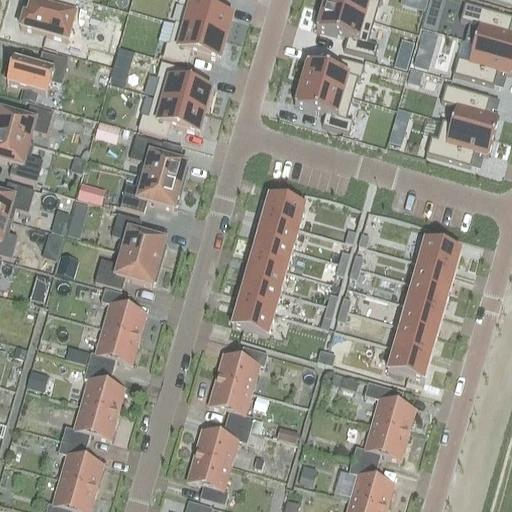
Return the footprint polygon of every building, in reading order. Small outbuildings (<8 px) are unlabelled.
[(24,18),(20,32),(67,45),(75,19),(71,18),(74,6),(54,0),(41,0),(39,9),(31,6),(27,19),(24,18)] [(175,27),(175,28),(225,42),(231,20),(202,12),(205,1),(203,0),(180,0),(178,7),(190,10),(184,29),(175,27)] [(325,0),(322,12),(373,27),(379,7),(381,7),(383,0),(325,0)] [(430,0),(428,11),(441,15),(445,0),(430,0)] [(511,0),(484,0),(511,8),(511,0)] [(511,20),(464,7),(459,24),(469,27),(464,44),(511,57),(511,36),(508,36),(511,22),(511,20)] [(317,15),(313,29),(317,30),(315,34),(346,43),(343,54),(370,62),(374,49),(368,47),(373,27),(322,12),(321,16),(317,15)] [(167,47),(163,60),(186,67),(189,56),(218,64),(225,42),(175,28),(169,48),(167,47)] [(457,61),(452,78),(493,90),(497,75),(502,76),(511,79),(511,74),(511,57),(464,44),(464,46),(473,48),(469,65),(457,61)] [(431,60),(417,56),(413,69),(427,73),(431,60)] [(3,81),(7,82),(6,87),(47,98),(51,86),(60,88),(67,64),(42,57),(38,69),(13,63),(11,67),(8,66),(3,81)] [(393,72),(406,76),(409,64),(397,60),(393,72)] [(306,66),(300,88),(352,103),(357,82),(360,83),(363,70),(340,63),(337,75),(306,66)] [(160,81),(154,102),(204,116),(209,95),(181,87),(184,74),(161,68),(158,81),(160,81)] [(421,79),(410,76),(407,87),(418,90),(421,79)] [(300,88),(294,110),(325,118),(321,130),(348,138),(352,125),(346,123),(352,103),(300,88)] [(445,89),(440,106),(456,110),(451,127),(442,124),(442,125),(493,140),(499,120),(490,118),(485,116),(489,102),(445,89)] [(34,107),(37,96),(24,92),(20,103),(34,107)] [(142,120),(138,133),(165,141),(169,129),(197,137),(204,116),(154,102),(148,122),(142,120)] [(26,122),(0,114),(0,139),(33,149),(34,148),(29,147),(32,135),(46,139),(52,117),(29,110),(26,122)] [(430,141),(426,158),(470,171),(474,156),(479,157),(487,160),(493,140),(442,125),(437,143),(430,141)] [(98,126),(94,142),(105,145),(109,129),(98,126)] [(404,133),(393,130),(388,145),(400,149),(404,133)] [(30,161),(33,149),(0,139),(0,164),(12,168),(9,179),(36,187),(42,165),(30,161)] [(162,148),(136,141),(129,163),(142,167),(138,179),(182,191),(187,173),(185,172),(186,167),(159,160),(162,148)] [(385,166),(423,174),(426,163),(388,155),(385,166)] [(177,209),(182,191),(138,179),(135,191),(126,189),(120,211),(143,217),(146,206),(173,213),(174,209),(177,209)] [(89,205),(93,190),(81,186),(76,201),(89,205)] [(0,222),(11,226),(15,213),(28,217),(34,195),(7,187),(4,199),(0,197),(0,222)] [(268,200),(261,223),(298,233),(304,211),(268,200)] [(50,237),(63,240),(69,219),(56,216),(50,237)] [(141,225),(117,219),(111,241),(120,243),(117,256),(160,268),(166,249),(163,249),(164,244),(138,237),(141,225)] [(8,238),(11,226),(0,222),(0,259),(11,263),(17,241),(8,238)] [(292,254),(298,233),(261,223),(255,244),(292,254)] [(83,228),(70,224),(66,239),(79,243),(83,228)] [(344,246),(352,248),(355,237),(347,234),(344,246)] [(361,238),(358,250),(365,252),(369,240),(361,238)] [(286,275),(292,254),(255,244),(249,265),(286,275)] [(454,277),(460,255),(424,245),(417,267),(454,277)] [(155,287),(160,268),(117,256),(113,268),(100,265),(94,287),(121,295),(124,283),(151,291),(153,286),(155,287)] [(349,258),(341,256),(338,267),(346,269),(349,258)] [(64,280),(69,262),(60,260),(55,277),(64,280)] [(355,260),(352,271),(359,273),(362,262),(355,260)] [(286,275),(249,265),(243,286),(280,297),(286,275)] [(343,281),(346,269),(338,267),(335,278),(343,281)] [(454,277),(417,267),(411,288),(448,298),(454,277)] [(356,284),(359,273),(352,271),(348,282),(356,284)] [(280,297),(243,286),(237,307),(274,318),(280,297)] [(442,319),(448,298),(411,288),(405,309),(442,319)] [(138,348),(146,319),(125,313),(129,301),(104,294),(101,307),(109,309),(103,331),(121,336),(119,343),(138,348)] [(329,298),(326,310),(334,312),(337,300),(329,298)] [(340,313),(347,316),(350,304),(343,302),(340,313)] [(274,318),(237,307),(231,330),(268,340),(274,318)] [(405,309),(399,330),(436,341),(442,319),(405,309)] [(334,312),(326,310),(323,321),(331,323),(334,312)] [(340,313),(336,325),(344,327),(347,316),(340,313)] [(399,330),(393,351),(430,362),(436,341),(399,330)] [(138,348),(119,343),(121,336),(103,331),(95,359),(91,358),(87,371),(112,378),(115,365),(131,370),(138,348)] [(23,363),(26,353),(15,351),(13,360),(23,363)] [(87,369),(90,358),(68,351),(65,363),(87,369)] [(424,384),(430,362),(393,351),(387,374),(424,384)] [(222,360),(216,382),(234,387),(233,394),(251,399),(251,397),(259,371),(263,372),(266,361),(267,359),(242,352),(239,365),(222,360)] [(324,368),(327,357),(319,354),(316,366),(324,368)] [(327,357),(324,368),(331,370),(335,359),(327,357)] [(112,378),(87,371),(83,383),(88,385),(80,413),(98,418),(100,411),(118,417),(124,395),(108,390),(112,378)] [(47,381),(31,377),(26,393),(42,398),(47,381)] [(332,379),(329,389),(355,396),(358,386),(332,379)] [(216,382),(208,411),(228,417),(225,429),(249,436),(253,423),(245,421),(251,399),(233,394),(234,387),(216,382)] [(367,388),(364,401),(374,404),(378,405),(370,433),(388,438),(390,432),(409,437),(415,415),(399,410),(402,398),(378,391),(367,388)] [(61,445),(86,452),(90,440),(110,445),(118,417),(100,411),(98,418),(80,413),(73,434),(65,432),(61,445)] [(262,426),(253,423),(250,436),(259,439),(262,426)] [(201,436),(193,464),(211,469),(213,463),(231,468),(237,446),(246,449),(246,447),(249,438),(249,436),(225,429),(221,441),(201,436)] [(280,432),(277,443),(295,448),(298,437),(280,432)] [(356,452),(352,465),(377,472),(380,460),(400,466),(409,437),(390,432),(388,438),(370,433),(364,455),(356,452)] [(249,438),(246,447),(261,451),(263,442),(249,438)] [(86,452),(61,445),(58,458),(66,460),(60,482),(78,487),(77,494),(95,499),(103,470),(83,464),(86,452)] [(263,464),(256,462),(253,472),(260,475),(263,464)] [(188,481),(187,486),(203,491),(199,504),(224,511),(228,497),(223,496),(230,472),(230,471),(231,468),(213,463),(211,469),(193,464),(188,481)] [(352,465),(348,478),(357,480),(357,481),(351,502),(369,507),(367,511),(387,511),(393,490),(373,484),(374,481),(377,472),(352,465)] [(303,471),(298,488),(311,491),(316,474),(303,471)] [(46,511),(91,511),(95,499),(77,494),(78,487),(60,482),(52,510),(48,508),(46,511)] [(367,511),(369,507),(351,502),(350,505),(347,511),(367,511)]
